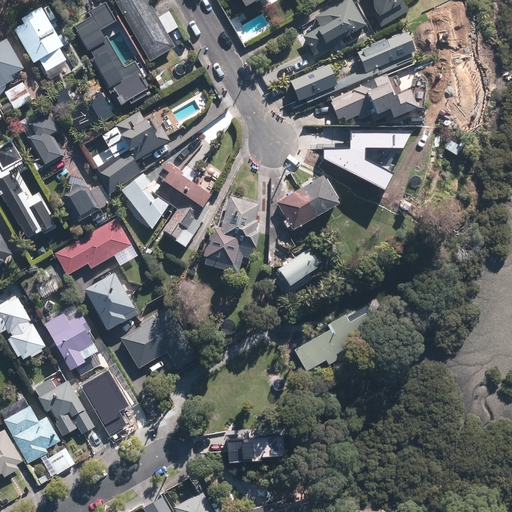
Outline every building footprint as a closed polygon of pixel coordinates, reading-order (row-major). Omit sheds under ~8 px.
[(174,49),(146,0),(113,0),(150,63),(174,49)] [(259,0),(238,0),(244,9),(259,0)] [(314,57),(365,27),(349,1),(348,0),(346,0),(315,18),(320,28),(303,38),(314,57)] [(373,0),(373,4),(375,7),(373,8),(378,17),(376,19),(381,27),(405,13),(398,1),(400,0),(373,0)] [(115,21),(105,3),(89,13),(91,16),(76,25),(121,104),(152,87),(137,59),(124,67),(102,28),(115,21)] [(65,63),(58,51),(63,48),(41,9),(21,21),(24,27),(15,32),(14,32),(33,65),(34,65),(39,62),(46,74),(65,63)] [(58,9),(48,14),(53,25),(64,20),(58,9)] [(408,31),(358,53),(367,72),(416,51),(408,31)] [(0,89),(12,83),(9,78),(23,70),(6,41),(0,44),(0,89)] [(329,65),(290,81),(298,100),(337,84),(329,65)] [(393,97),(384,78),(384,75),(357,87),(358,88),(350,91),(351,92),(352,94),(329,104),(338,124),(356,116),(358,121),(368,116),(371,124),(390,116),(391,120),(416,109),(408,91),(393,97)] [(159,87),(162,93),(175,86),(171,80),(160,86),(159,87)] [(453,80),(445,80),(444,95),(453,95),(453,80)] [(14,112),(32,101),(22,84),(4,94),(10,104),(3,107),(7,114),(14,110),(14,112)] [(103,95),(90,102),(101,122),(114,115),(103,95)] [(83,104),(66,113),(77,133),(94,124),(83,104)] [(26,139),(45,170),(65,158),(53,138),(60,134),(48,113),(27,125),(33,136),(26,139)] [(150,132),(138,113),(114,127),(128,152),(95,170),(94,171),(108,195),(109,195),(139,173),(134,163),(169,143),(160,127),(150,132)] [(325,158),(385,190),(393,175),(364,160),(364,147),(403,148),(412,131),(351,130),(351,148),(325,148),(325,158)] [(0,145),(0,196),(16,226),(18,225),(24,236),(31,232),(34,237),(52,227),(38,202),(29,207),(21,193),(19,193),(7,171),(20,163),(18,160),(20,159),(9,140),(0,145)] [(449,142),(445,150),(456,158),(461,150),(449,142)] [(99,148),(88,155),(96,168),(106,161),(99,148)] [(175,209),(192,182),(183,177),(185,174),(168,162),(158,177),(164,181),(154,196),(159,199),(156,201),(147,189),(151,186),(142,176),(122,192),(153,231),(169,206),(175,209)] [(293,233),(318,218),(339,207),(323,178),(303,190),(277,205),(293,233)] [(185,249),(193,236),(195,238),(209,217),(201,213),(212,196),(193,184),(192,182),(175,209),(177,211),(178,211),(163,234),(185,249)] [(408,186),(400,182),(394,193),(411,202),(415,195),(406,190),(408,186)] [(91,194),(89,191),(73,187),(71,195),(61,201),(77,226),(110,206),(99,189),(91,194)] [(235,267),(240,247),(256,251),(260,236),(256,235),(258,225),(255,224),(259,208),(230,200),(221,233),(215,231),(206,265),(231,272),(232,266),(235,267)] [(117,221),(56,256),(68,277),(88,266),(91,271),(132,247),(117,221)] [(0,265),(5,263),(4,261),(13,255),(0,232),(0,265)] [(33,250),(38,259),(48,253),(43,244),(34,249),(33,250)] [(152,253),(147,250),(143,256),(148,259),(152,253)] [(304,254),(304,252),(277,271),(283,280),(276,284),(282,293),(285,294),(287,297),(311,280),(308,275),(315,270),(314,268),(316,267),(306,253),(304,254)] [(84,292),(106,333),(124,323),(122,318),(134,312),(114,275),(84,292)] [(16,298),(0,307),(0,323),(6,334),(29,321),(16,298)] [(167,309),(118,338),(137,369),(164,352),(174,369),(196,356),(167,309)] [(67,322),(61,313),(44,324),(41,325),(68,370),(70,369),(82,362),(81,360),(92,353),(88,346),(91,344),(84,333),(88,330),(80,315),(67,322)] [(375,332),(365,315),(348,324),(343,317),(326,327),(328,331),(293,352),(304,372),(305,373),(325,362),(327,366),(339,359),(337,355),(375,334),(375,332)] [(29,324),(7,337),(21,360),(43,347),(29,324)] [(248,338),(218,356),(232,379),(243,373),(245,377),(265,365),(248,338)] [(128,407),(107,370),(81,385),(109,435),(127,425),(119,411),(128,407)] [(54,387),(50,382),(34,391),(49,417),(52,415),(57,422),(68,415),(71,420),(74,418),(80,430),(91,424),(84,412),(68,384),(62,387),(60,384),(54,387)] [(30,464),(35,462),(47,454),(46,451),(60,443),(46,420),(38,424),(29,409),(28,409),(23,400),(0,413),(0,414),(4,422),(3,422),(3,423),(28,465),(30,464)] [(0,434),(0,476),(1,476),(4,479),(18,471),(16,467),(22,464),(4,432),(0,434)] [(227,440),(229,462),(262,460),(262,457),(284,455),(282,435),(227,440)] [(66,450),(47,461),(56,475),(74,464),(66,450)] [(175,510),(176,511),(214,511),(204,494),(175,510)] [(169,511),(162,498),(143,508),(145,511),(169,511)] [(280,509),(278,502),(247,510),(247,511),(305,511),(304,503),(280,509)]
